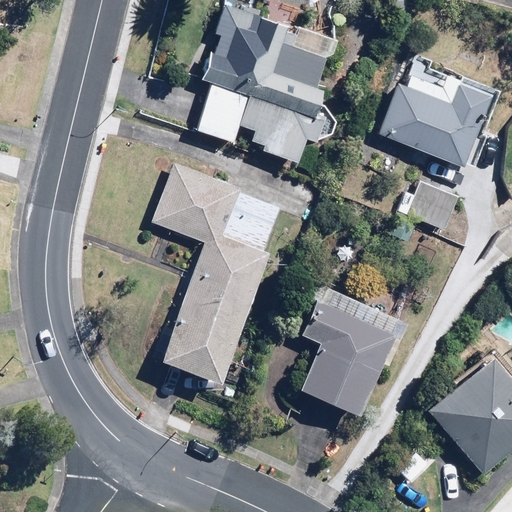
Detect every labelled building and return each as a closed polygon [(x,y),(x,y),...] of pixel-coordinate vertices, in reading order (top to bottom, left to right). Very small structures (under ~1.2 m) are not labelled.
[(331,37),(229,3),(193,127),(230,138),(234,121),(253,127),(250,137),(296,150),(301,135),(313,138),(319,117),(309,113),(331,37)] [(499,84),(408,50),(378,130),(470,164),(499,84)] [(272,250),(263,246),(279,202),(171,161),(149,220),(204,241),(160,358),(222,381),(272,250)] [(457,190),(417,177),(410,194),(404,192),(392,230),(406,234),(411,217),(446,228),(457,190)] [(405,317),(315,278),(307,295),(317,300),(304,332),(320,339),(300,385),(359,410),(382,359),(386,361),(405,317)] [(511,442),(511,382),(488,354),(427,406),(481,469),(511,442)]
